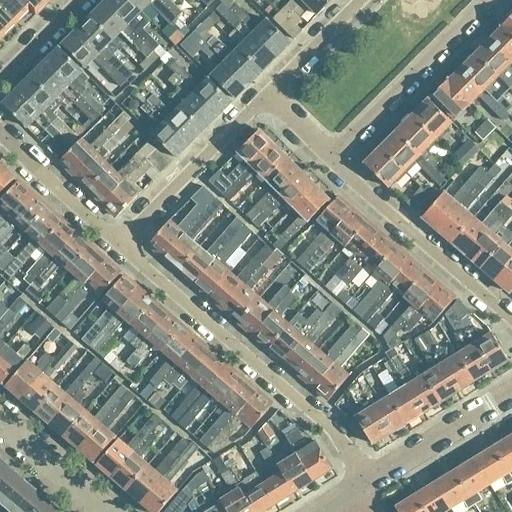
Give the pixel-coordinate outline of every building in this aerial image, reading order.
[(0,0),(0,4),(16,21),(29,8),(30,7),(22,0),(0,0)] [(35,13),(48,0),(22,0),(30,7),(29,8),(35,13)] [(140,11),(129,0),(104,0),(103,2),(152,51),(153,50),(157,55),(157,56),(160,59),(166,52),(163,49),(158,45),(142,28),(149,20),(140,11)] [(156,0),(129,0),(140,11),(148,3),(169,24),(161,31),(174,45),(182,37),(170,24),(175,19),(156,0)] [(156,0),(175,19),(182,12),(169,0),(156,0)] [(247,16),(236,5),(231,0),(219,0),(222,2),(222,3),(275,56),(289,41),(267,19),(259,27),(248,16),(247,16)] [(290,0),(272,18),(278,24),(301,0),(290,0)] [(301,0),(278,24),(292,39),(301,30),(295,25),(300,20),(299,16),(309,7),(316,14),(330,0),(301,0)] [(152,51),(103,2),(89,16),(112,39),(120,31),(146,57),(152,51)] [(275,56),(222,3),(215,9),(245,40),(239,47),(261,69),(275,56)] [(0,4),(0,32),(2,35),(16,21),(0,4)] [(213,12),(209,17),(208,17),(214,22),(219,18),(213,12)] [(511,13),(501,25),(502,26),(511,36),(511,13)] [(112,39),(89,16),(75,30),(129,84),(130,82),(127,79),(132,73),(112,52),(119,46),(112,39)] [(208,17),(194,31),(248,83),(261,69),(239,47),(231,54),(213,36),(210,39),(205,34),(215,24),(214,22),(208,17)] [(493,35),(488,40),(511,63),(511,36),(502,26),(500,28),(497,28),(493,32),(493,35)] [(129,84),(75,30),(61,44),(84,67),(92,59),(114,81),(107,89),(115,98),(129,84)] [(248,83),(194,31),(180,45),(186,52),(195,43),(218,67),(211,74),(233,98),(248,83)] [(477,51),(475,53),(497,76),(504,69),(511,76),(511,63),(488,40),(484,44),(481,44),(477,49),(477,51)] [(89,78),(58,47),(44,61),(97,113),(103,107),(81,85),(89,78)] [(200,86),(166,52),(160,59),(174,73),(216,115),(231,100),(208,77),(200,86)] [(466,59),(466,62),(461,67),(507,112),(511,106),(511,105),(490,83),(497,76),(475,53),(473,55),(470,55),(466,59)] [(97,113),(44,61),(30,75),(53,99),(61,91),(88,118),(80,126),(84,129),(99,115),(97,113)] [(450,76),(450,78),(448,80),(471,103),(477,97),(501,121),(508,113),(507,112),(461,67),(457,71),(454,71),(450,76)] [(216,115),(174,73),(167,79),(178,90),(171,97),(180,106),(203,128),(216,115)] [(30,75),(15,90),(69,144),(84,129),(80,126),(73,133),(53,113),(60,106),(53,99),(30,75)] [(447,79),(430,95),(454,119),(471,103),(448,80),(447,79)] [(69,144),(15,90),(2,103),(25,126),(32,119),(54,140),(46,148),(56,157),(69,144)] [(152,95),(146,100),(189,142),(203,128),(180,106),(171,114),(152,95)] [(428,98),(411,115),(435,138),(451,122),(428,98)] [(189,142),(146,100),(140,107),(159,126),(152,134),(174,157),(189,142)] [(81,138),(58,160),(73,174),(118,128),(129,117),(123,112),(89,146),(81,138)] [(411,115),(395,130),(442,177),(447,172),(430,156),(431,154),(425,148),(435,138),(411,115)] [(474,132),(482,140),(495,127),(487,118),(474,132)] [(118,128),(73,174),(87,188),(110,166),(102,158),(125,135),(118,128)] [(219,169),(207,180),(222,195),(232,185),(272,144),(258,130),(237,151),(244,159),(227,177),(219,169)] [(442,177),(395,130),(380,146),(403,170),(413,160),(438,185),(444,179),(442,177)] [(462,166),(479,149),(468,139),(452,156),(462,166)] [(110,166),(87,188),(101,202),(154,149),(147,142),(116,172),(110,166)] [(286,157),(272,144),(232,185),(222,195),(229,200),(257,172),(264,179),(286,157)] [(403,170),(380,146),(363,163),(387,187),(403,170)] [(154,149),(101,202),(115,216),(141,190),(133,183),(144,173),(151,180),(169,163),(154,149)] [(286,157),(264,179),(272,187),(244,214),(250,221),(300,171),(286,157)] [(443,191),(421,216),(437,230),(477,183),(485,173),(486,172),(478,165),(474,161),(472,162),(467,167),(473,172),(452,197),(444,190),(443,191)] [(0,163),(0,191),(14,177),(0,163)] [(314,185),(300,171),(250,221),(257,227),(285,199),(292,207),(314,185)] [(477,183),(437,230),(451,242),(473,217),(465,210),(484,188),(485,188),(493,179),(485,173),(477,183)] [(0,229),(32,193),(17,180),(0,198),(0,207),(3,211),(0,214),(0,229)] [(314,185),(292,207),(300,215),(271,244),(277,251),(328,199),(314,185)] [(177,228),(168,219),(147,244),(163,257),(215,196),(202,186),(180,207),(184,211),(192,202),(194,204),(197,200),(199,202),(177,228)] [(420,186),(410,197),(404,192),(400,197),(406,202),(406,203),(415,211),(430,195),(420,186)] [(480,224),(473,217),(451,242),(466,255),(511,200),(511,195),(508,192),(480,224)] [(46,206),(32,193),(0,229),(0,241),(17,223),(25,230),(46,206)] [(215,196),(163,257),(178,270),(198,246),(192,241),(224,204),(215,196)] [(351,209),(337,196),(315,221),(323,228),(295,261),(301,266),(351,209)] [(511,213),(511,200),(466,255),(481,267),(502,243),(493,235),(511,213)] [(46,206),(25,230),(32,237),(3,270),(10,276),(39,243),(61,219),(46,206)] [(366,221),(351,209),(301,266),(308,272),(336,240),(344,246),(366,221)] [(206,253),(198,246),(178,270),(192,282),(243,224),(236,218),(206,253)] [(61,219),(39,243),(45,249),(26,271),(27,272),(22,278),(29,284),(32,281),(75,232),(61,219)] [(366,221),(344,246),(353,254),(335,274),(341,280),(381,234),(366,221)] [(252,231),(243,224),(192,282),(207,295),(231,268),(225,263),(252,231)] [(75,232),(32,281),(39,287),(61,263),(68,270),(89,245),(75,232)] [(341,280),(336,285),(334,287),(339,292),(346,284),(347,285),(365,265),(373,272),(395,246),(381,234),(341,280)] [(502,243),(481,267),(495,280),(511,259),(511,244),(509,249),(502,243)] [(89,245),(68,270),(74,275),(45,307),(54,315),(104,259),(89,245)] [(231,268),(207,295),(222,308),(260,264),(272,251),(264,245),(235,278),(228,272),(231,269),(231,268)] [(395,246),(373,272),(381,279),(353,311),(360,317),(410,259),(395,246)] [(104,259),(54,315),(60,321),(68,312),(90,289),(98,296),(119,272),(104,259)] [(424,271),(410,259),(360,317),(366,322),(394,290),(402,297),(424,271)] [(511,259),(495,280),(509,292),(511,288),(511,259)] [(260,264),(222,308),(237,321),(257,298),(249,291),(267,270),(260,264)] [(424,271),(402,297),(410,304),(382,336),(386,344),(395,334),(402,325),(438,284),(424,271)] [(101,299),(109,306),(80,339),(88,345),(137,288),(122,275),(101,299)] [(267,306),(257,298),(237,321),(252,334),(289,291),(297,281),(292,277),(267,306)] [(438,284),(402,325),(409,332),(423,316),(431,323),(454,297),(438,284)] [(152,300),(137,288),(88,345),(96,352),(124,319),(131,325),(152,300)] [(289,291),(252,334),(267,347),(287,323),(279,316),(296,297),(289,291)] [(7,308),(0,316),(0,349),(5,344),(0,339),(0,332),(26,303),(19,296),(8,309),(7,308)] [(472,313),(456,299),(451,306),(490,369),(496,366),(499,367),(503,364),(504,361),(507,359),(491,332),(481,338),(474,326),(473,326),(468,318),(472,313)] [(152,300),(131,325),(138,331),(129,342),(136,349),(166,313),(152,300)] [(287,323),(267,347),(282,360),(331,303),(328,301),(319,311),(316,309),(297,331),(287,323)] [(340,310),(331,303),(282,360),(297,373),(317,349),(311,344),(340,310)] [(490,369),(451,306),(445,313),(452,324),(459,335),(458,336),(465,348),(456,353),(474,382),(483,377),(483,374),(490,369)] [(68,312),(60,321),(69,329),(77,320),(68,312)] [(166,313),(136,349),(125,361),(133,367),(153,344),(160,351),(181,326),(166,313)] [(35,332),(25,317),(12,325),(22,340),(35,332)] [(325,356),(317,349),(297,373),(312,386),(346,345),(361,328),(361,327),(353,321),(327,352),(328,353),(325,356)] [(169,358),(154,376),(149,381),(149,382),(139,394),(145,400),(161,381),(163,378),(196,339),(181,326),(160,351),(169,358)] [(369,334),(361,327),(361,328),(346,345),(312,386),(327,399),(348,376),(339,369),(369,334)] [(429,330),(421,335),(456,391),(462,387),(465,387),(474,382),(456,353),(447,359),(429,330)] [(400,342),(395,334),(386,344),(389,349),(400,342)] [(456,391),(421,335),(414,339),(432,369),(422,375),(440,403),(449,398),(449,395),(456,391)] [(196,339),(163,378),(170,383),(177,375),(176,374),(181,369),(190,376),(211,352),(196,339)] [(66,344),(49,363),(56,369),(76,346),(69,340),(66,344)] [(5,344),(0,349),(0,380),(1,382),(31,347),(24,341),(15,352),(6,343),(5,344)] [(405,368),(397,355),(393,347),(385,352),(390,359),(422,411),(428,408),(431,408),(440,403),(422,375),(414,380),(406,367),(405,368)] [(26,360),(4,385),(19,397),(40,372),(52,358),(44,351),(35,361),(37,362),(34,366),(26,360)] [(211,352),(190,376),(198,383),(170,415),(177,421),(226,364),(211,352)] [(63,392),(54,385),(33,410),(48,422),(79,386),(88,376),(100,361),(94,356),(63,392)] [(118,371),(124,364),(116,357),(110,364),(118,371)] [(390,359),(383,363),(397,390),(389,395),(406,424),(415,419),(415,416),(422,411),(390,359)] [(112,372),(100,361),(88,376),(96,383),(101,378),(104,381),(112,372)] [(241,377),(226,364),(177,421),(184,427),(212,395),(220,402),(241,377)] [(47,378),(40,372),(19,397),(33,410),(54,385),(47,378)] [(362,372),(355,379),(388,432),(394,429),(397,429),(406,424),(389,395),(379,401),(372,388),(371,389),(362,372)] [(241,377),(220,402),(226,407),(199,439),(207,447),(256,390),(241,377)] [(388,432),(355,379),(346,389),(355,402),(358,403),(363,411),(354,416),(371,443),(373,442),(375,443),(381,439),(382,436),(388,432)] [(84,410),(63,435),(77,448),(112,407),(127,390),(121,384),(92,417),(84,410)] [(82,389),(79,386),(48,422),(63,435),(84,410),(77,404),(85,394),(80,390),(82,389)] [(112,407),(77,448),(93,461),(114,436),(106,429),(116,417),(134,396),(127,390),(112,407)] [(271,403),(256,390),(207,447),(214,452),(231,442),(226,438),(242,420),(250,428),(271,403)] [(268,415),(281,428),(289,421),(277,407),(268,415)] [(111,476),(160,419),(154,413),(125,446),(117,439),(96,463),(111,476)] [(160,419),(111,476),(125,489),(146,465),(138,457),(167,424),(160,419)] [(264,441),(273,435),(265,423),(257,431),(264,441)] [(307,444),(297,428),(284,436),(287,439),(295,452),(300,461),(312,479),(331,467),(314,440),(307,444)] [(511,469),(511,434),(492,446),(508,472),(511,469)] [(153,470),(146,465),(125,489),(140,502),(190,444),(189,444),(182,437),(153,470)] [(192,441),(189,444),(190,444),(140,502),(151,511),(157,511),(176,490),(167,482),(198,446),(192,441)] [(511,477),(508,472),(492,446),(472,458),(488,484),(501,476),(506,484),(511,479),(511,477)] [(294,491),(273,458),(266,447),(259,451),(274,477),(263,484),(274,503),(294,491)] [(280,454),(273,458),(294,491),(312,479),(300,461),(295,452),(283,459),(280,454)] [(472,458),(453,470),(473,503),(481,499),(476,491),(488,484),(472,458)] [(0,459),(0,477),(9,468),(0,459)] [(259,511),(274,503),(263,484),(259,478),(247,486),(243,480),(244,479),(235,465),(234,465),(231,460),(224,464),(227,469),(253,511),(259,511)] [(24,480),(9,468),(0,477),(0,501),(3,505),(24,480)] [(253,511),(227,469),(220,474),(231,491),(220,498),(225,507),(228,511),(253,511)] [(453,470),(433,482),(449,508),(462,500),(467,508),(473,503),(453,470)] [(194,475),(186,485),(190,492),(208,480),(202,471),(194,475)] [(433,482),(414,494),(424,511),(442,511),(449,508),(433,482)] [(33,511),(45,498),(28,484),(7,508),(12,511),(33,511)] [(186,485),(162,511),(180,511),(187,505),(191,511),(202,511),(198,505),(190,492),(186,485)] [(424,511),(414,494),(394,506),(397,511),(424,511)] [(57,511),(59,511),(45,498),(33,511),(57,511)] [(228,511),(225,507),(220,498),(210,505),(207,500),(198,505),(202,511),(228,511)]
